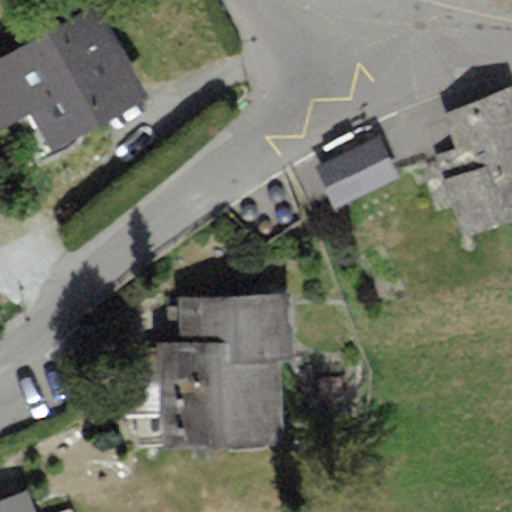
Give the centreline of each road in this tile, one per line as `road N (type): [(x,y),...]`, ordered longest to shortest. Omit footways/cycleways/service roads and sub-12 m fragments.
road 1 (residential): [(0,359),(292,133),(391,34)]
road 2 (residential): [(391,34),(511,51)]
